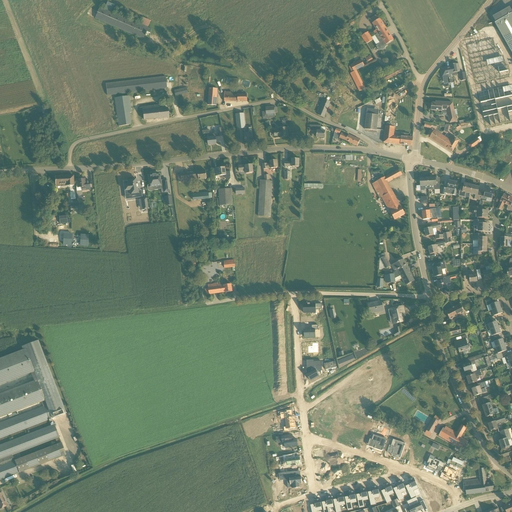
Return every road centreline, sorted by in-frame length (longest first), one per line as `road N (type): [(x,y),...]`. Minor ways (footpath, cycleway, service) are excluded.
road 1 (residential): [(65,170),(71,146),(81,142),(281,101),(375,151)]
road 2 (tertiary): [(65,170),(270,150)]
road 3 (residential): [(511,475),(492,457),(463,403),(429,295)]
road 4 (residential): [(429,295),(411,160)]
road 5 (residential): [(295,293),(429,295)]
